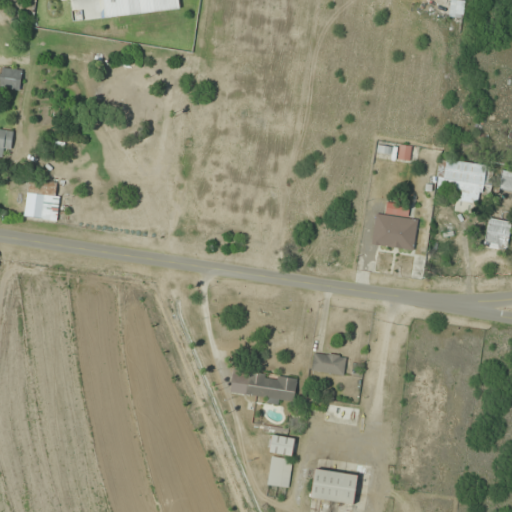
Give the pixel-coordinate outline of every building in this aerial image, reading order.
[(22,91),(22,70),(1,70),(1,91),(22,91)] [(132,91),(124,124),(142,129),(151,96),(132,91)] [(14,133),(0,130),(0,157),(1,157),(3,149),(12,150),(14,133)] [(457,191),(456,202),(479,204),(480,194),(491,195),(494,166),(439,161),(436,189),(457,191)] [(511,193),(511,178),(504,176),(500,190),(511,193)] [(25,218),(56,222),(61,185),(29,181),(25,218)] [(414,252),(419,220),(375,214),(371,246),(414,252)] [(511,224),(489,219),(483,245),(506,250),(511,224)] [(312,372),(344,376),(346,357),(314,354),(312,372)] [(297,380),(233,371),(230,393),(268,398),(267,405),(278,406),(279,400),(295,402),(297,380)] [(358,420),(360,413),(328,404),(326,411),(358,420)] [(269,452),(291,457),(295,440),(273,435),(269,452)] [(268,486),(289,488),(292,460),(271,458),(268,486)] [(355,505),(358,476),(315,470),(311,499),(355,505)]
